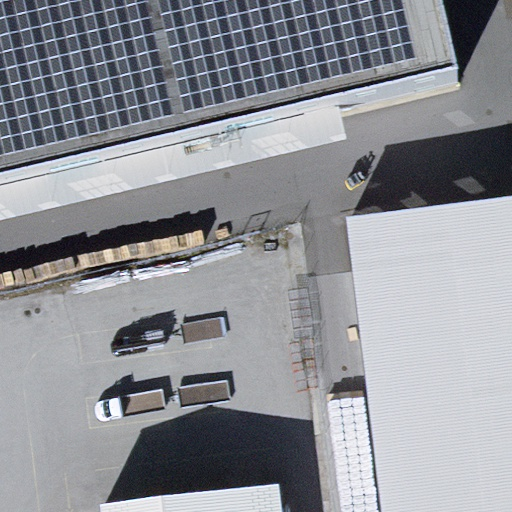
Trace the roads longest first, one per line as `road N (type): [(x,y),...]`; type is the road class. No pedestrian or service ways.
road 1 (residential): [(502,0),(504,128),(0,246)]
road 2 (unknown): [(37,476),(285,462),(312,477),(325,511)]
road 3 (unknown): [(37,476),(8,244)]
